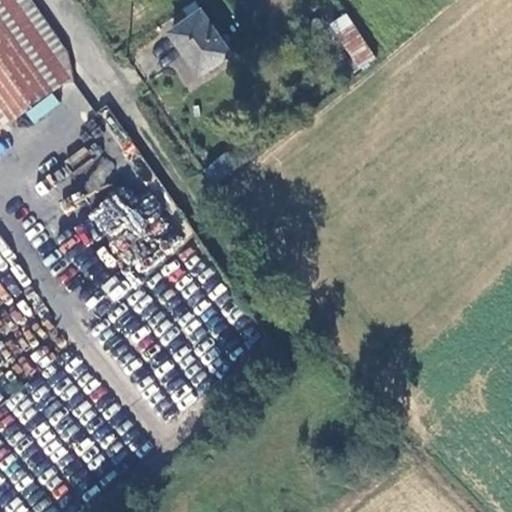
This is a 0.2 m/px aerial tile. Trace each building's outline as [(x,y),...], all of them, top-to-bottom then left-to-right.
[(0,0),(0,132),(68,82),(61,54),(23,0),(0,0)] [(201,80),(237,56),(204,9),(169,34),(201,80)] [(343,66),(350,76),(376,59),(347,16),(332,26),(354,59),(343,66)] [(224,152),(206,171),(218,182),(236,163),(224,152)] [(105,241),(137,222),(121,193),(88,212),(105,241)]
